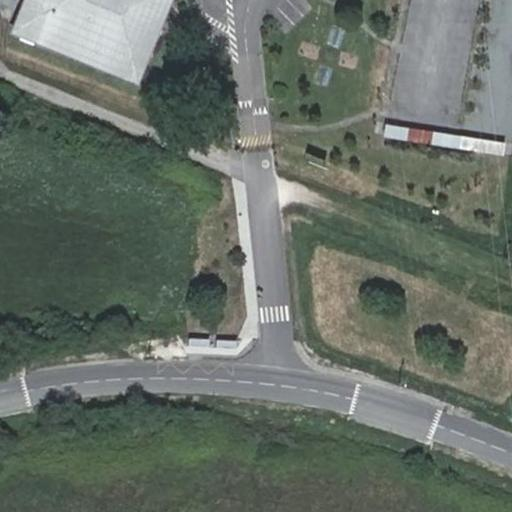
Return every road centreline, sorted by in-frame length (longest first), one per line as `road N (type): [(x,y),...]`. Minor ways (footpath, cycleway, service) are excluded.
road 1 (unclassified): [(0,398),(127,378),(277,386),(351,399),(511,455)]
road 2 (unknown): [(259,188),(299,193),(511,272)]
